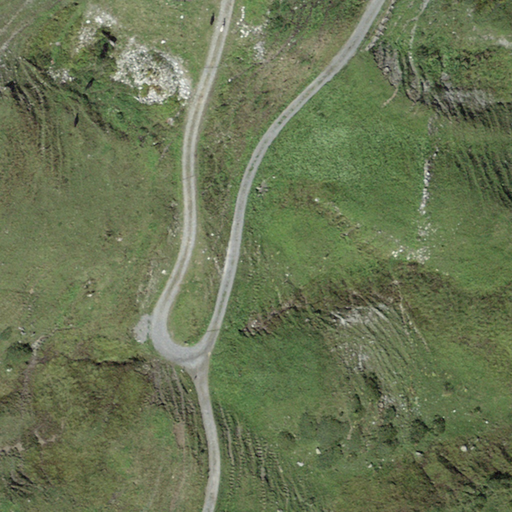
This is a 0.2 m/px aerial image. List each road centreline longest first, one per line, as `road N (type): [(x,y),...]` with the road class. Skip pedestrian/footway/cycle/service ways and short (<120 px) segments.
road 1 (track): [(201,511),(211,446),(195,366),(218,321),(252,176),(271,138),(347,50),(376,0)]
road 2 (track): [(224,0),(187,127),(184,253),(156,323),(166,347),(195,366)]
